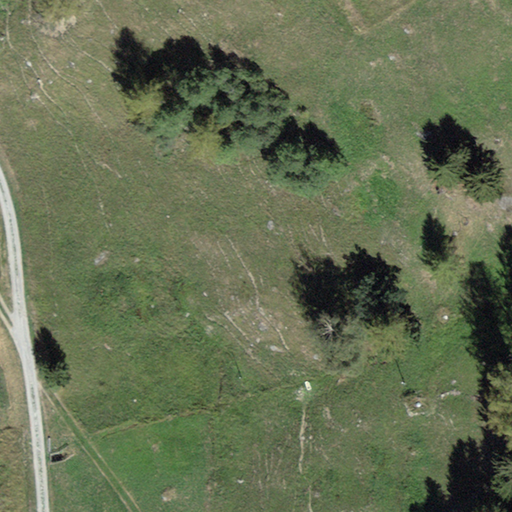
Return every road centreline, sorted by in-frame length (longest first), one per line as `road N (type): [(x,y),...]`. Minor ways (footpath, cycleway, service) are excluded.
road 1 (track): [(42,511),(30,368),(0,182)]
road 2 (track): [(137,511),(30,368)]
